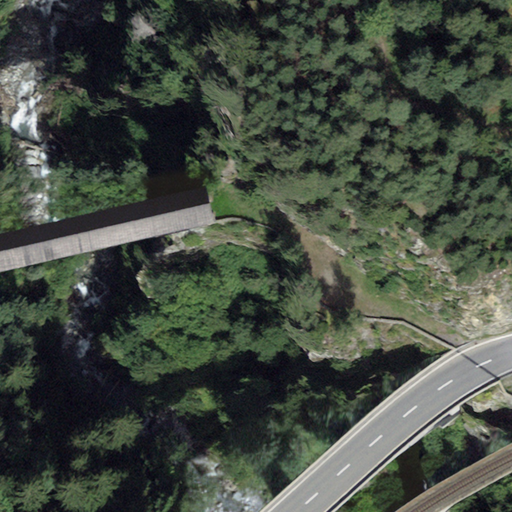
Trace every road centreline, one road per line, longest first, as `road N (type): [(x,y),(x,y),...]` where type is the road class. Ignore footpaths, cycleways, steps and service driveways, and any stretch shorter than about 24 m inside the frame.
road 1 (primary): [(481,363),(382,436),(299,511)]
road 2 (track): [(368,0),(375,35),(415,108),(478,135),(511,133)]
road 3 (track): [(0,261),(209,211)]
